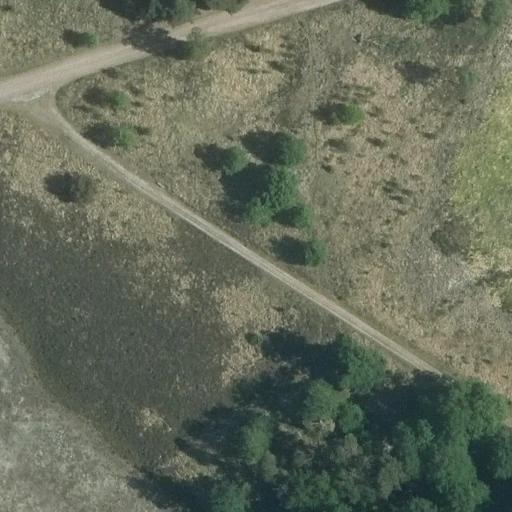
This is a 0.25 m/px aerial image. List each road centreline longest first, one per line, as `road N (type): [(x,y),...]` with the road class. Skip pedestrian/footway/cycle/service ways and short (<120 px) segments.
road 1 (track): [(511,425),(42,117),(23,85)]
road 2 (track): [(23,85),(262,11)]
